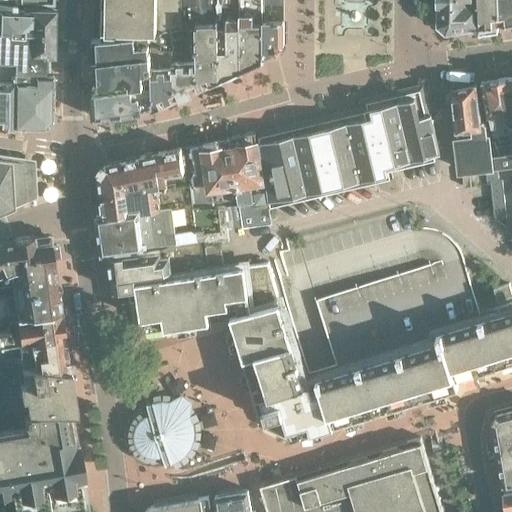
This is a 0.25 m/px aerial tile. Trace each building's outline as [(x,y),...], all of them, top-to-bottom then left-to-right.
[(103,0),(103,30),(103,38),(150,32),(174,29),(189,27),(189,23),(187,23),(183,23),(181,0),(103,0)] [(218,79),(217,0),(183,0),(187,23),(189,23),(198,23),(198,36),(197,88),(218,79)] [(217,0),(218,79),(241,69),(241,5),(241,1),(240,0),(217,0)] [(241,69),(263,59),(263,2),(263,0),(240,0),(241,1),(241,5),(241,69)] [(283,44),(282,0),(263,0),(263,2),(263,59),(277,53),(283,44)] [(437,0),(438,24),(446,30),(479,25),(478,3),(478,0),(437,0)] [(478,0),(478,3),(479,25),(499,22),(498,0),(478,0)] [(511,0),(498,0),(499,22),(511,20),(511,0)] [(36,10),(36,5),(24,5),(24,9),(0,8),(0,59),(13,60),(50,61),(51,55),(52,55),(53,11),(36,10)] [(174,98),(197,88),(198,36),(198,23),(189,23),(189,27),(174,29),(174,47),(174,98)] [(150,43),(150,53),(151,61),(151,86),(151,108),(174,98),(174,47),(174,29),(150,32),(150,43)] [(94,59),(129,55),(150,53),(150,43),(150,32),(103,38),(94,39),(94,59)] [(150,53),(129,55),(94,59),(95,89),(142,84),(142,62),(151,61),(150,53)] [(0,123),(13,125),(13,60),(0,59),(0,123)] [(50,73),(50,61),(13,60),(13,125),(15,126),(43,126),(51,119),(52,73),(50,73)] [(511,146),(511,75),(499,78),(510,131),(511,146)] [(511,146),(510,131),(499,78),(482,81),(488,115),(491,129),(492,129),(495,140),(498,154),(511,152),(511,146)] [(511,152),(498,154),(495,140),(488,139),(486,120),(480,121),(477,82),(451,88),(460,168),(479,167),(479,169),(485,168),(485,169),(497,168),(497,167),(511,165),(511,152)] [(151,108),(151,86),(93,94),(92,114),(96,118),(146,111),(151,108)] [(373,168),(440,153),(431,113),(427,114),(422,92),(367,105),(369,110),(268,135),(269,141),(259,143),(268,202),(275,201),(275,200),(375,175),(373,168)] [(250,187),(263,185),(255,132),(228,137),(236,184),(239,202),(241,219),(242,227),(269,223),(267,215),(244,218),(245,204),(252,203),(250,187)] [(195,205),(213,204),(213,202),(214,201),(234,198),(235,205),(236,205),(238,219),(241,219),(239,202),(236,184),(228,137),(191,145),(195,172),(193,172),(196,186),(192,187),(195,205)] [(171,205),(195,205),(192,187),(189,174),(176,176),(176,173),(185,171),(181,147),(106,163),(101,166),(99,171),(105,215),(171,205)] [(21,162),(0,159),(0,209),(22,200),(21,162)] [(499,179),(498,174),(497,168),(485,169),(486,181),(490,181),(494,219),(506,218),(502,179),(499,179)] [(463,174),(464,185),(479,184),(477,172),(463,174)] [(213,205),(213,204),(195,205),(171,205),(105,215),(98,216),(103,254),(144,248),(144,245),(168,241),(168,242),(204,238),(205,244),(229,240),(225,204),(213,205)] [(0,272),(9,269),(53,261),(49,232),(11,237),(12,240),(0,242),(0,272)] [(203,251),(201,242),(170,245),(160,250),(110,258),(114,285),(137,283),(135,270),(223,258),(221,243),(206,245),(206,251),(203,251)] [(137,283),(114,285),(115,290),(130,289),(131,297),(139,296),(144,330),(232,317),(234,322),(252,386),(263,424),(288,438),(458,387),(456,380),(511,362),(511,300),(500,304),(479,310),(431,324),(432,329),(337,359),(310,367),(285,290),(280,292),(270,258),(251,260),(250,254),(223,258),(135,270),(137,283)] [(0,272),(0,284),(12,282),(14,292),(57,286),(53,261),(9,269),(0,272)] [(498,298),(511,293),(511,289),(510,282),(494,286),(498,298)] [(0,319),(6,318),(16,317),(60,310),(57,286),(14,292),(0,294),(0,319)] [(0,354),(27,351),(25,343),(27,343),(27,340),(28,340),(27,339),(64,334),(60,310),(16,317),(6,318),(8,330),(0,330),(0,354)] [(69,369),(68,359),(64,334),(27,339),(28,340),(27,340),(27,343),(25,343),(27,351),(0,354),(0,363),(4,363),(13,364),(13,363),(30,365),(69,369)] [(4,363),(0,363),(0,422),(12,421),(68,412),(75,411),(69,369),(30,365),(13,363),(13,364),(4,363)] [(136,435),(136,440),(138,445),(142,449),(146,452),(151,454),(157,455),(162,454),(165,465),(166,464),(172,462),(180,458),(186,453),(190,446),(193,439),(194,430),(193,422),(189,415),(184,409),(190,403),(182,396),(178,404),(171,401),(163,400),(155,402),(154,401),(147,403),(151,414),(146,416),(141,419),(138,424),(136,429),(136,435)] [(511,482),(511,408),(495,413),(492,418),(503,484),(511,482)] [(0,493),(11,492),(14,511),(69,511),(84,509),(79,480),(83,479),(77,442),(73,442),(68,412),(12,421),(13,427),(0,429),(0,493)] [(445,511),(423,436),(261,484),(269,511),(445,511)] [(252,511),(249,489),(232,492),(234,511),(252,511)] [(234,511),(232,492),(215,495),(217,511),(234,511)] [(205,511),(205,508),(210,507),(209,496),(147,507),(143,511),(205,511)]
